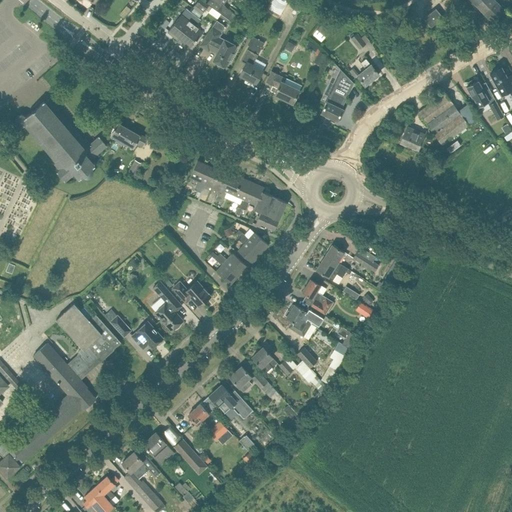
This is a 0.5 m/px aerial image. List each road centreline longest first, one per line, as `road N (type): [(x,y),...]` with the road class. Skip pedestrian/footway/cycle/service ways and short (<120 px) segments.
road 1 (tertiary): [(18,511),(264,298),(322,209)]
road 2 (tertiary): [(341,169),(370,119),(500,43)]
road 3 (secondary): [(284,161),(108,60)]
road 4 (secondary): [(511,256),(386,208)]
